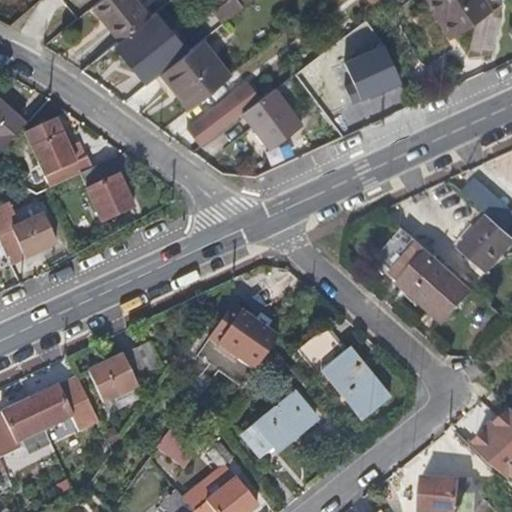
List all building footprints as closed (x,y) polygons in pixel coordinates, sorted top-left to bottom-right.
[(100,0),(93,7),(120,40),(150,17),(137,0),(100,0)] [(222,24),(242,8),(235,0),(214,0),(219,12),(214,14),(222,24)] [(471,0),(420,0),(418,2),(444,41),(482,16),(471,0)] [(120,40),(114,45),(139,75),(177,44),(153,14),(150,17),(120,40)] [(354,39),(371,26),(362,14),(346,27),(354,39)] [(474,23),(468,50),(489,55),(495,28),(474,23)] [(159,76),(162,78),(208,41),(205,38),(159,76)] [(182,84),(198,105),(236,74),(208,41),(162,78),(173,91),(182,84)] [(374,81),(397,69),(386,45),(362,57),(374,81)] [(386,45),(397,69),(400,68),(387,45),(386,45)] [(248,80),(188,129),(202,146),(243,112),(251,106),(262,97),(248,80)] [(173,91),(190,111),(198,105),(182,84),(173,91)] [(251,106),(243,112),(258,131),(271,148),(303,121),(275,86),(251,106)] [(0,146),(22,122),(0,102),(0,146)] [(22,129),(49,187),(78,173),(90,168),(83,154),(72,159),(51,115),(22,129)] [(271,148),(258,131),(249,139),(262,155),(271,148)] [(115,173),(109,159),(90,168),(78,173),(85,187),(84,189),(100,222),(133,207),(118,174),(115,173)] [(0,216),(0,246),(8,264),(52,243),(40,215),(8,229),(2,216),(0,216)] [(509,242),(481,218),(452,249),(481,274),(509,242)] [(0,267),(8,264),(0,246),(0,267)] [(468,291),(415,246),(387,278),(440,323),(468,291)] [(220,322),(208,339),(253,371),(278,335),(233,304),(224,316),(220,322)] [(220,322),(224,316),(220,312),(215,319),(220,322)] [(321,370),(343,350),(329,333),(301,356),(316,373),(321,370)] [(346,348),(343,350),(321,370),(362,420),(390,397),(369,371),(366,371),(346,348)] [(136,350),(89,372),(104,404),(138,388),(138,387),(151,381),(136,350)] [(55,388),(29,401),(43,432),(71,419),(71,417),(90,406),(77,379),(58,389),(55,388)] [(289,395),(242,435),(259,456),(271,444),(277,450),(311,420),(289,395)] [(511,400),(492,415),(482,401),(457,420),(469,436),(471,435),(509,487),(511,484),(511,400)] [(43,432),(29,401),(0,416),(0,455),(1,458),(17,451),(15,445),(43,432)] [(176,434),(168,447),(187,458),(194,447),(176,434)] [(231,456),(219,437),(198,450),(198,451),(212,470),(231,456)] [(182,498),(192,511),(248,511),(257,505),(234,478),(200,505),(189,492),(182,498)] [(473,511),(492,486),(422,479),(418,511),(473,511)] [(192,511),(182,498),(174,504),(180,511),(192,511)]
